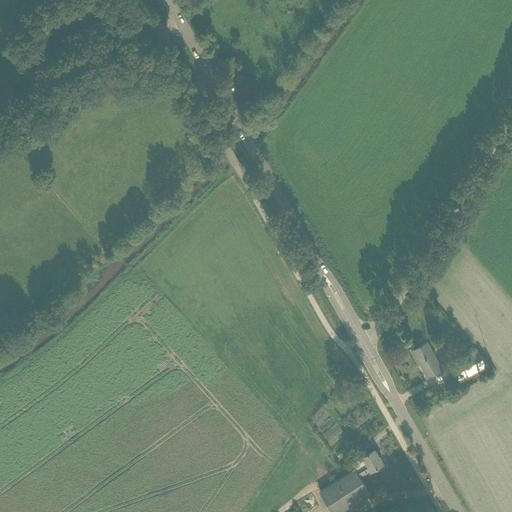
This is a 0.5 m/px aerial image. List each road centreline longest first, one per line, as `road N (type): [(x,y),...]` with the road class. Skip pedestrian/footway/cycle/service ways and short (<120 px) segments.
road 1 (tertiary): [(317,266),(178,19)]
road 2 (unclassified): [(365,337),(382,322),(511,104)]
road 3 (unclassified): [(0,127),(178,19)]
road 4 (tertiary): [(460,511),(391,396)]
